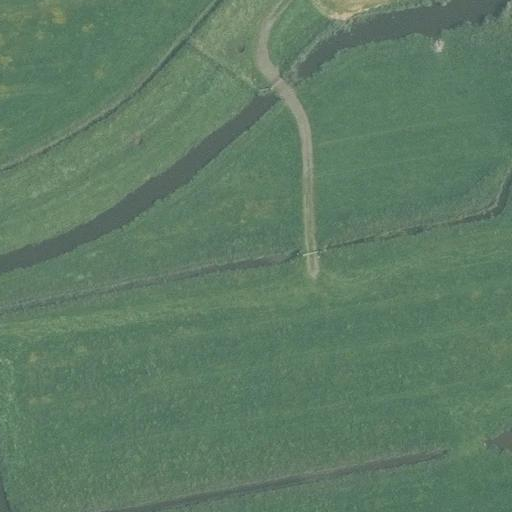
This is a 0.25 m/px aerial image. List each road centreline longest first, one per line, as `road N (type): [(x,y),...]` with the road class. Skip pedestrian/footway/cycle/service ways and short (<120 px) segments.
road 1 (track): [(255,46),(71,206),(0,231)]
road 2 (track): [(310,275),(301,122),(255,46)]
